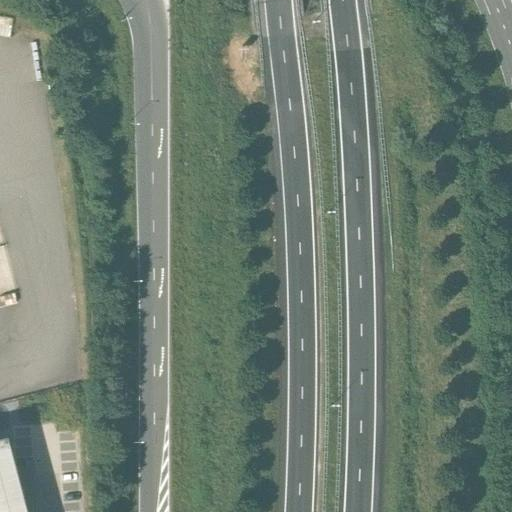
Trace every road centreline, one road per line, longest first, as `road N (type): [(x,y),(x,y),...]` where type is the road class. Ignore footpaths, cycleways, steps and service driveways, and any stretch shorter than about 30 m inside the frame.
road 1 (trunk): [(277,0),(301,311),(299,511)]
road 2 (trunk): [(143,0),(151,43),(148,511)]
road 3 (trunk): [(357,511),(361,225),(343,0)]
